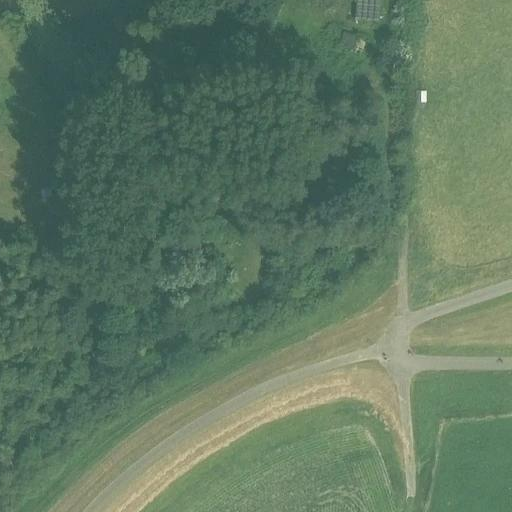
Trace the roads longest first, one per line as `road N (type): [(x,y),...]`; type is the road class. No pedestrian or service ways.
road 1 (unclassified): [(377,351),(426,314),(511,283)]
road 2 (unclassified): [(377,351),(407,362),(511,362)]
